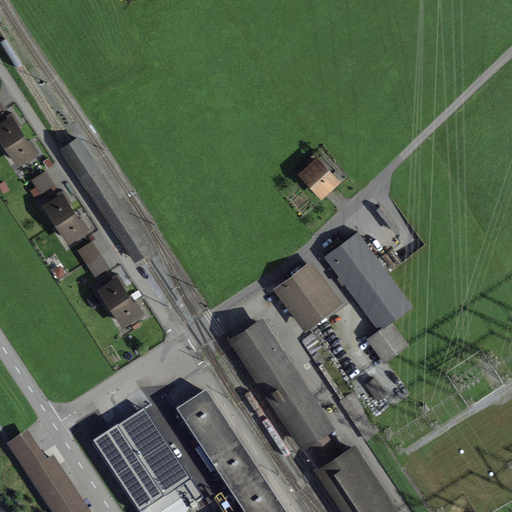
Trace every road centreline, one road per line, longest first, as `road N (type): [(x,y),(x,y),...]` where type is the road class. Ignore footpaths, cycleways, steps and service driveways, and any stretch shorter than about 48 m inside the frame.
road 1 (residential): [(511,50),(305,251),(180,337)]
road 2 (residential): [(0,64),(180,337)]
road 3 (residential): [(180,337),(53,425)]
